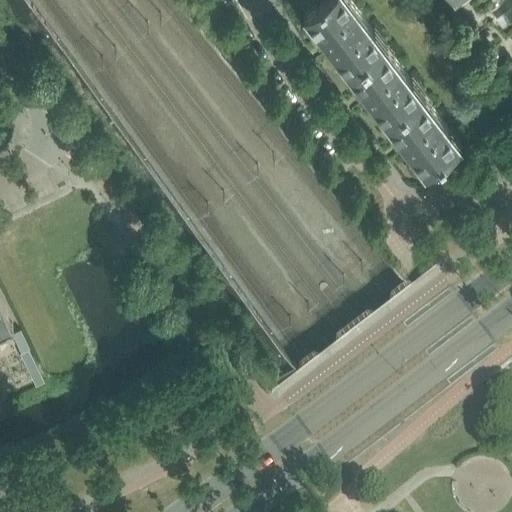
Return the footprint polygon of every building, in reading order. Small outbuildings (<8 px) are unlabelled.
[(331,45),(332,46),(344,60),(379,34),(353,0),(312,0),(303,8),(304,9),(326,37),(325,37),(326,38),(327,39),(332,45),(331,45)] [(369,95),(370,95),(370,96),(370,95),(384,113),(419,86),(379,34),(344,60),(363,86),(363,87),(364,87),(370,94),(369,95)] [(419,86),(384,113),(401,136),(402,137),(408,144),(407,144),(408,145),(423,165),(424,166),(459,139),(419,86)] [(450,289),(404,324),(407,328),(452,293),(450,289)] [(0,330),(13,324),(0,298),(0,330)] [(471,318),(426,353),(429,356),(474,322),(471,318)] [(21,328),(12,332),(21,351),(30,347),(21,328)] [(494,346),(448,381),(451,384),(464,374),(479,363),(496,350),(494,346)] [(36,362),(29,348),(20,352),(36,383),(42,380),(44,379),(36,362)]
